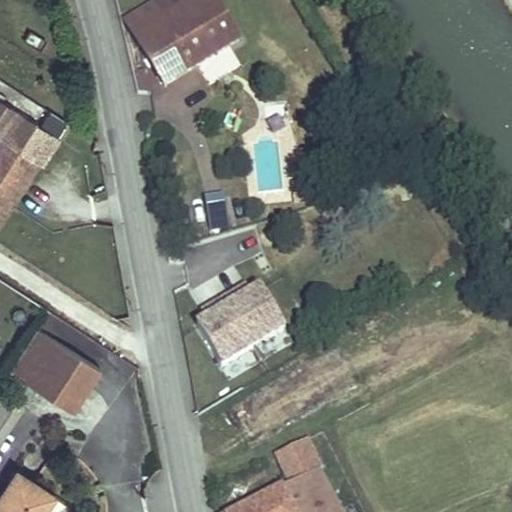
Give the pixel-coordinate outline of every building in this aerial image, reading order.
[(161,0),(126,23),(164,86),(239,40),(214,0),(195,0),(187,5),(184,0),(161,0)] [(41,165),(59,139),(57,138),(40,126),(0,100),(0,218),(37,163),(41,165)] [(57,138),(66,124),(49,112),(40,126),(57,138)] [(303,184),(293,185),(295,203),(305,202),(303,184)] [(7,210),(0,228),(0,240),(40,255),(51,227),(7,210)] [(197,309),(245,289),(236,268),(188,288),(197,309)] [(263,286),(194,313),(223,388),(262,372),(256,355),(285,343),(263,286)] [(73,411),(100,368),(37,328),(10,371),(73,411)] [(340,353),(223,406),(240,444),(357,391),(340,353)] [(0,438),(21,406),(1,393),(0,393),(0,438)] [(293,485),(317,472),(321,471),(311,449),(282,462),(292,484),(293,485)] [(42,511),(54,494),(18,470),(0,498),(0,511),(42,511)] [(339,511),(317,472),(293,485),(292,484),(282,488),(293,510),(295,509),(296,511),(339,511)] [(293,510),(282,488),(238,511),(296,511),(295,509),(293,510)]
